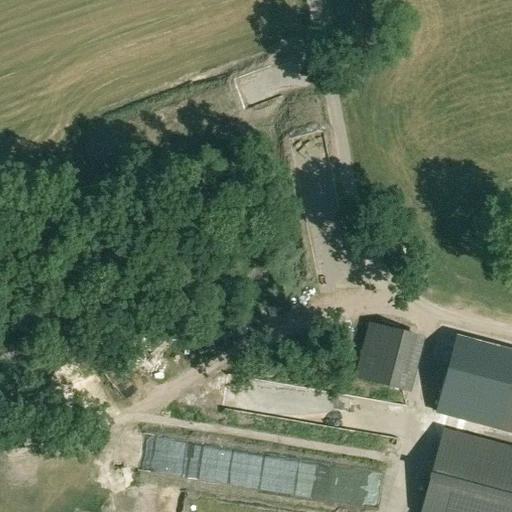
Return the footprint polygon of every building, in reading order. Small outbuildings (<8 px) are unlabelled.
[(378,319),(364,367),(396,376),(394,382),(417,389),(433,335),(378,319)] [(444,408),(500,423),(509,392),(452,377),(444,408)] [(511,511),(511,452),(442,434),(426,496),(488,511),(511,511)] [(488,511),(426,496),(421,511),(488,511)] [(294,511),(224,502),(224,503),(187,497),(184,511),(294,511)]
